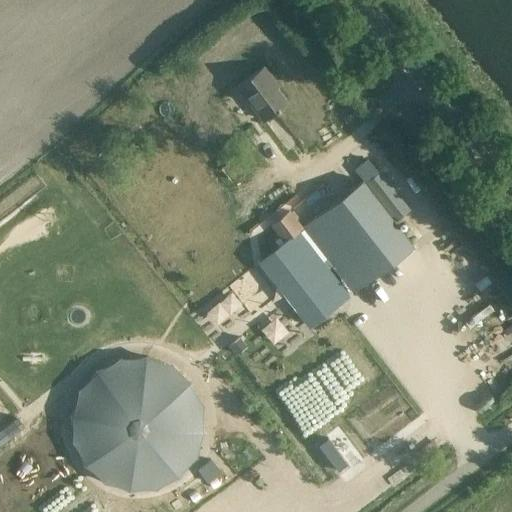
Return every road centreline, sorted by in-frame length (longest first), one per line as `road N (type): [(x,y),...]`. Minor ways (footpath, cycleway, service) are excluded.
road 1 (residential): [(511,195),(352,0)]
road 2 (unclassified): [(415,511),(511,437)]
